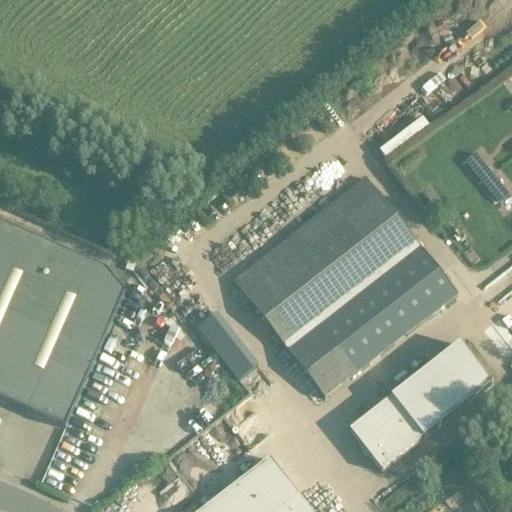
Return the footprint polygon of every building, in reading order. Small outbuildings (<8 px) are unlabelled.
[(507,196),(474,156),(465,163),(498,203),(507,196)] [(366,181),(233,285),(275,339),(324,402),(457,299),(405,231),(366,181)] [(0,226),(0,401),(65,431),(124,296),(106,273),(0,226)] [(390,401),(391,402),(388,404),(387,403),(349,433),(381,475),(419,445),(419,444),(422,441),(422,442),(491,388),(459,347),(390,401)] [(205,511),(308,511),(270,462),(205,511)]
